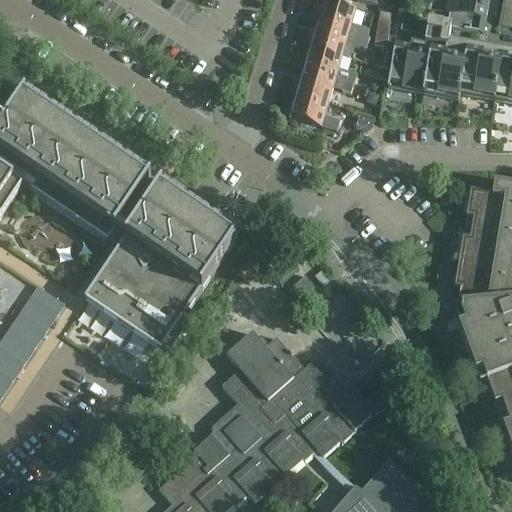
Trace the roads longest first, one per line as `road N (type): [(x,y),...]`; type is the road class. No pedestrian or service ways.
road 1 (residential): [(481,511),(417,356),(321,228)]
road 2 (unknown): [(43,511),(113,445),(126,414),(113,397),(76,387),(0,454)]
road 3 (residential): [(234,153),(8,0)]
road 4 (residential): [(321,228),(392,164),(511,164)]
road 5 (residential): [(234,153),(287,0)]
